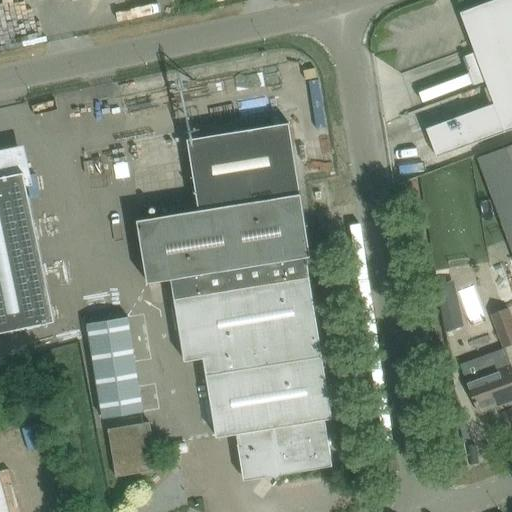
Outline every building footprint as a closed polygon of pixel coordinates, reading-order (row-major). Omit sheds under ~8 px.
[(511,0),(493,0),(461,12),(494,103),(427,128),(437,157),(511,129),(511,0)] [(39,14),(24,17),(27,30),(42,27),(39,14)] [(311,256),(301,194),(289,121),(188,138),(199,210),(138,220),(148,282),(172,279),(185,361),(204,358),(217,437),(237,433),(245,479),(264,475),(274,482),(273,484),(274,485),(283,473),(332,464),(325,419),(333,418),(306,257),(311,256)] [(511,145),(479,157),(511,247),(511,145)] [(101,156),(105,169),(120,165),(116,152),(101,156)] [(39,324),(54,321),(24,172),(1,177),(0,171),(0,345),(24,341),(23,336),(41,332),(39,324)] [(330,245),(328,235),(318,236),(319,246),(330,245)] [(437,286),(440,301),(445,332),(463,325),(453,280),(437,286)] [(459,289),(463,303),(489,296),(484,282),(459,289)] [(511,318),(508,308),(494,313),(505,347),(511,344),(511,318)] [(103,418),(144,411),(128,316),(87,323),(103,418)] [(496,351),(461,364),(466,380),(478,412),(511,399),(511,366),(511,364),(502,367),(496,351)] [(150,421),(109,428),(116,477),(158,470),(150,421)] [(0,511),(9,511),(0,479),(0,511)]
